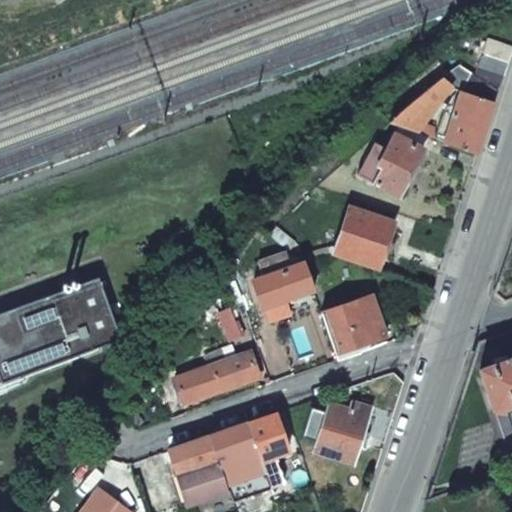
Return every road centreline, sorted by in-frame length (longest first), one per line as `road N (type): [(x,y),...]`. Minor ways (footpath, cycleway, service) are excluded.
road 1 (residential): [(118,439),(135,443),(453,337)]
road 2 (residential): [(511,158),(453,337)]
road 3 (residential): [(453,337),(392,511)]
